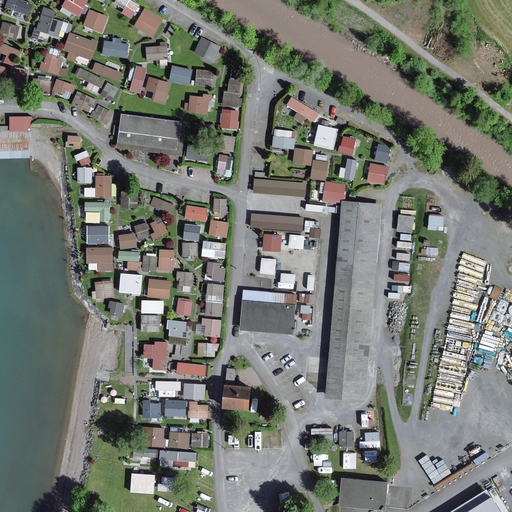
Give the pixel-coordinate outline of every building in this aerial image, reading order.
[(33,4),(21,0),(7,0),(5,8),(29,16),(33,4)] [(88,0),(87,0),(65,0),(62,6),(79,16),(88,0)] [(140,5),(131,0),(117,0),(118,0),(113,8),(131,20),(140,5)] [(56,11),(43,7),(41,15),(54,19),(56,11)] [(164,19),(145,8),(134,26),(153,38),(164,19)] [(108,17),(89,9),(83,26),(102,33),(108,17)] [(54,19),(41,15),(37,28),(35,28),(31,37),(39,40),(41,32),(59,38),(61,31),(65,33),(68,24),(54,19)] [(20,26),(2,22),(0,31),(0,36),(16,41),(20,26)] [(91,41),(70,33),(63,50),(69,53),(67,59),(75,63),(78,56),(91,61),(99,41),(92,39),(91,41)] [(221,47),(202,37),(194,53),(214,62),(221,47)] [(129,44),(105,41),(103,54),(127,58),(129,44)] [(0,42),(0,53),(6,56),(3,62),(14,66),(17,59),(19,60),(22,51),(0,42)] [(160,46),(146,47),(147,61),(168,59),(167,45),(166,45),(166,42),(160,42),(160,46)] [(64,58),(46,53),(44,61),(42,61),(39,70),(66,78),(68,70),(61,68),(64,58)] [(119,82),(123,73),(96,63),(92,71),(119,82)] [(147,68),(136,65),(130,91),(141,94),(147,68)] [(193,69),(171,65),(168,81),(190,85),(193,69)] [(29,70),(11,67),(8,86),(26,89),(29,70)] [(105,80),(80,68),(76,76),(101,88),(105,80)] [(215,79),(215,71),(196,69),(195,86),(211,88),(211,79),(215,79)] [(42,76),(40,90),(53,92),(55,78),(42,76)] [(165,105),(172,83),(150,77),(147,91),(154,93),(152,101),(165,105)] [(56,91),(75,93),(76,80),(58,78),(56,91)] [(222,106),(238,108),(241,80),(229,78),(228,91),(224,91),(222,106)] [(119,89),(108,82),(101,95),(112,101),(119,89)] [(98,100),(77,91),(72,104),(89,112),(91,108),(94,109),(98,100)] [(212,95),(203,94),(203,97),(190,95),(188,113),(208,115),(209,101),(211,101),(212,95)] [(319,114),(292,97),(287,105),(314,122),(319,114)] [(107,125),(114,113),(97,104),(91,116),(107,125)] [(231,112),(222,111),(220,128),(237,130),(239,111),(231,110),(231,112)] [(187,122),(121,114),(117,148),(182,156),(187,122)] [(33,117),(9,117),(9,132),(28,132),(28,131),(33,117)] [(213,125),(195,122),(193,136),(211,138),(213,125)] [(337,133),(322,129),(317,145),(332,149),(337,133)] [(9,132),(0,132),(0,158),(30,158),(30,156),(32,156),(32,145),(31,131),(28,131),(28,132),(9,132)] [(234,153),(236,137),(222,135),(220,151),(234,153)] [(82,136),(68,136),(68,144),(74,144),(73,149),(81,149),(82,136)] [(294,150),(295,139),(274,136),(272,147),(294,150)] [(356,139),(343,137),(341,146),(339,146),(338,153),(352,156),(354,149),(356,139)] [(211,147),(188,144),(186,159),(209,162),(211,147)] [(391,147),(378,144),(375,160),(388,163),(391,147)] [(313,150),(295,148),(293,163),(311,166),(313,150)] [(79,160),(89,156),(87,151),(74,156),(76,161),(79,160)] [(228,166),(229,152),(221,152),(221,166),(228,166)] [(82,166),(91,162),(89,156),(79,160),(82,166)] [(358,160),(348,159),(344,178),(354,181),(358,160)] [(329,162),(313,160),(310,179),(326,181),(329,162)] [(388,176),(389,166),(370,163),(368,182),(383,184),(385,176),(388,176)] [(92,168),(69,168),(69,183),(78,183),(78,184),(92,184),(92,178),(94,178),(94,171),(92,171),(92,168)] [(97,176),(96,176),(96,197),(112,197),(112,176),(105,176),(105,173),(97,173),(97,176)] [(253,193),(306,197),(307,183),(254,179),(253,193)] [(345,184),(325,182),(323,202),(336,204),(336,202),(341,203),(342,200),(346,200),(346,195),(344,195),(345,184)] [(95,188),(84,188),(84,197),(95,197),(95,188)] [(216,196),(216,212),(229,212),(229,196),(216,196)] [(176,205),(154,197),(150,205),(173,214),(176,205)] [(138,209),(138,199),(121,198),(121,208),(138,209)] [(342,201),(325,399),(365,402),(382,204),(342,201)] [(110,202),(85,202),(85,212),(101,212),(101,222),(110,222),(110,202)] [(208,208),(187,206),(185,218),(206,222),(208,208)] [(304,217),(252,213),(250,228),(303,232),(304,217)] [(415,216),(399,215),(397,232),(412,234),(413,228),(415,216)] [(444,216),(429,215),(429,226),(428,226),(428,230),(444,231),(444,216)] [(229,223),(211,219),(209,235),(227,238),(229,223)] [(156,221),(150,224),(155,233),(150,235),(153,241),(169,233),(163,221),(157,224),(156,221)] [(146,223),(134,226),(138,240),(150,236),(146,223)] [(202,228),(187,224),(184,239),(199,243),(202,228)] [(109,226),(88,226),(88,244),(109,244),(109,226)] [(321,229),(311,228),(309,237),(320,239),(321,229)] [(135,233),(119,235),(121,250),(137,247),(135,233)] [(293,233),(293,246),(306,246),(306,234),(293,233)] [(282,235),(264,234),(263,251),(281,252),(282,235)] [(198,243),(182,243),(182,256),(186,256),(186,261),(194,260),(194,256),(198,256),(198,243)] [(113,248),(86,247),(86,264),(88,264),(88,270),(98,270),(98,271),(113,271),(113,248)] [(174,250),(159,249),(159,270),(174,270),(174,250)] [(146,255),(143,255),(142,270),(157,271),(157,257),(156,257),(157,250),(147,250),(146,255)] [(140,252),(119,251),(118,261),(139,262),(140,252)] [(262,271),(278,272),(279,256),(264,255),(262,271)] [(141,262),(128,262),(122,262),(122,269),(127,269),(128,270),(140,271),(141,262)] [(220,263),(208,262),(207,275),(213,276),(212,281),(224,283),(226,268),(220,268),(220,263)] [(144,291),(144,271),(122,271),(122,291),(144,291)] [(193,273),(177,271),(176,285),(179,285),(179,286),(184,286),(183,292),(190,292),(191,279),(193,280),(193,273)] [(284,278),(296,280),(297,274),(285,272),(284,278)] [(98,278),(98,295),(116,295),(116,278),(98,278)] [(171,281),(150,279),(148,297),(169,300),(171,281)] [(224,285),(208,284),(205,316),(222,317),(224,285)] [(297,294),(243,290),(240,331),(293,335),(297,294)] [(314,295),(305,294),(305,303),(313,304),(314,295)] [(193,302),(178,300),(176,314),(191,316),(193,302)] [(122,317),(125,304),(109,301),(108,308),(110,308),(109,315),(122,317)] [(160,316),(141,315),(141,332),(160,332),(160,316)] [(222,320),(202,318),(202,325),(205,325),(204,336),(220,338),(222,320)] [(184,323),(172,323),(173,336),(185,336),(184,323)] [(166,371),(168,342),(154,342),(154,345),(144,344),(143,358),(153,358),(153,370),(166,371)] [(219,344),(199,343),(198,357),(215,357),(215,352),(217,352),(219,344)] [(181,345),(177,344),(175,355),(172,354),(171,360),(181,361),(182,356),(180,356),(180,355),(181,345)] [(206,366),(178,363),(177,373),(205,376),(206,366)] [(181,382),(156,381),(155,390),(181,391),(181,382)] [(202,400),(204,386),(187,384),(186,399),(202,400)] [(249,411),(251,387),(225,384),(222,409),(249,411)] [(187,401),(176,401),(176,403),(166,403),(165,414),(176,414),(176,418),(185,418),(185,414),(187,414),(187,401)] [(198,401),(188,401),(188,418),(190,418),(189,424),(199,424),(199,419),(210,419),(210,411),(208,411),(208,405),(198,405),(198,401)] [(161,403),(143,403),(143,418),(161,418),(161,403)] [(167,445),(168,425),(149,424),(149,444),(167,445)] [(342,429),(342,445),(357,445),(357,429),(342,429)] [(366,446),(383,446),(382,429),(365,430),(366,446)] [(190,433),(169,432),(168,448),(189,449),(189,447),(190,433)] [(209,434),(190,433),(189,447),(208,448),(209,434)] [(197,453),(160,450),(159,460),(160,460),(160,467),(172,468),(172,466),(188,467),(189,462),(197,463),(197,453)] [(359,466),(359,451),(346,451),(346,466),(359,466)] [(155,475),(132,474),(131,493),(154,494),(155,475)] [(177,491),(179,477),(164,474),(161,488),(177,491)] [(388,482),(342,478),(339,507),(386,511),(388,482)] [(500,511),(486,489),(449,511),(500,511)]
